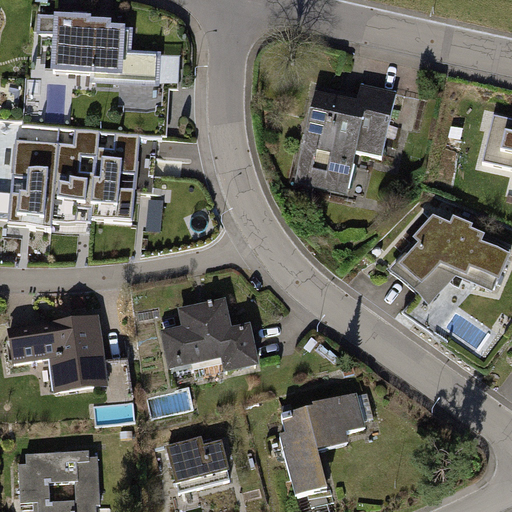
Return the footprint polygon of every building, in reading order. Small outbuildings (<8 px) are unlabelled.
[(90,20),(40,17),(40,36),(54,37),(53,74),(90,76),(90,86),(160,89),(162,54),(131,53),(132,31),(111,30),(112,25),(90,24),(90,20)] [(315,97),(294,182),(347,195),(357,154),(378,159),(394,97),(361,89),(357,108),(315,97)] [(511,121),(495,117),(484,163),(511,170),(511,121)] [(75,149),(17,143),(8,228),(30,230),(52,232),(52,225),(65,226),(92,229),(93,222),(112,224),(134,226),(142,138),(116,136),(114,152),(97,151),(99,135),(76,133),(75,149)] [(164,203),(150,202),(147,232),(162,233),(164,203)] [(415,246),(390,273),(428,309),(455,280),(491,293),(495,284),(498,285),(507,262),(479,249),(483,240),(469,235),(471,230),(453,222),(450,230),(431,222),(411,242),(415,246)] [(186,330),(159,336),(167,374),(223,363),(226,378),(258,372),(249,327),(233,330),(227,301),(182,310),(186,330)] [(98,319),(8,332),(14,368),(51,362),(57,397),(108,389),(105,366),(98,319)] [(128,363),(105,366),(108,389),(109,400),(132,397),(128,363)] [(313,412),(281,420),(284,432),(278,434),(297,500),(331,490),(321,455),(349,447),(347,437),(368,431),(358,396),(312,409),(313,412)] [(201,441),(167,450),(179,495),(233,480),(223,444),(203,450),(201,441)] [(88,455),(28,457),(28,467),(19,468),(22,511),(32,510),(32,511),(97,511),(97,508),(102,507),(100,461),(88,461),(88,455)]
